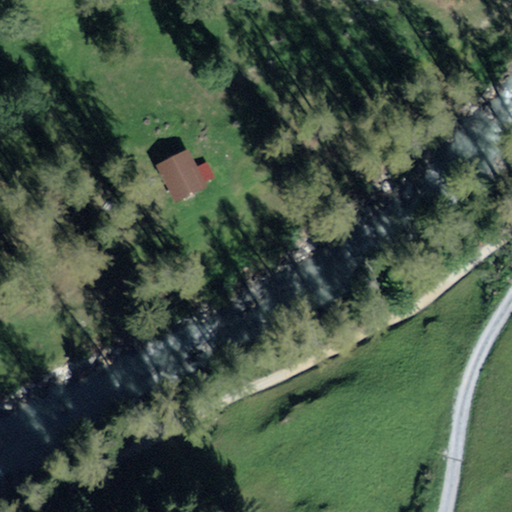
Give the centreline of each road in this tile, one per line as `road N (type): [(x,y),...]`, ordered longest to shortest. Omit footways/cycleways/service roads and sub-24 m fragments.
road 1 (track): [(511,230),(431,297),(221,402),(81,511)]
road 2 (track): [(511,298),(481,341),(463,387),(445,511)]
